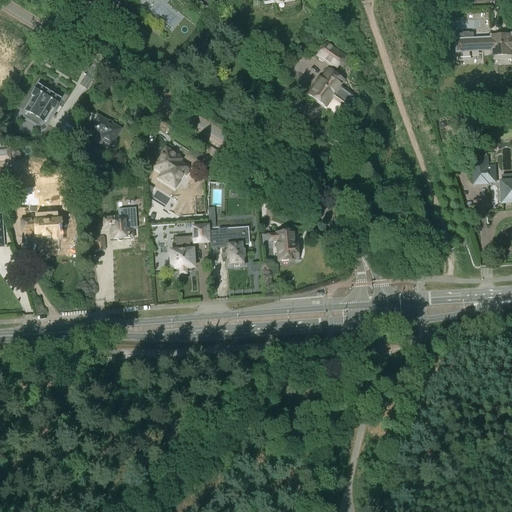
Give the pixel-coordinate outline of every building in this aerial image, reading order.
[(492,51),(492,57),(511,55),(511,37),(511,38),(511,36),(491,37),(491,39),(456,41),(457,53),(458,53),(458,58),(472,58),(472,52),(492,51)] [(343,81),(333,73),(345,58),(326,44),(318,53),(333,64),(321,79),(320,78),(307,96),(324,108),(331,99),(345,109),(354,97),(339,86),(343,81)] [(53,110),(60,100),(38,86),(31,96),(33,97),(25,111),(43,122),(44,121),(46,122),(51,114),(49,113),(52,109),(53,110)] [(98,134),(95,140),(101,145),(103,142),(113,148),(117,141),(114,140),(120,129),(88,111),(84,118),(87,120),(81,130),(87,134),(90,129),(98,134)] [(0,162),(10,162),(9,148),(0,148),(0,162)] [(177,183),(183,174),(185,176),(188,170),(186,169),(187,168),(179,163),(181,161),(165,152),(154,169),(177,183)] [(473,158),(474,185),(488,184),(488,183),(495,183),(494,168),(487,168),(486,158),(473,158)] [(511,183),(502,184),(498,185),(498,190),(502,191),(502,196),(498,198),(499,203),(503,204),(511,203),(511,183)] [(116,217),(102,219),(103,230),(111,229),(111,240),(117,239),(117,240),(117,241),(118,241),(119,242),(120,242),(122,242),(122,241),(123,240),(123,239),(132,238),(131,230),(136,229),(135,220),(135,219),(135,217),(134,215),(133,214),(132,213),(131,213),(129,212),(127,211),(126,211),(118,212),(118,215),(115,215),(116,217)] [(42,222),(30,223),(30,220),(22,221),(22,232),(27,232),(28,243),(36,242),(36,238),(49,237),(49,239),(59,239),(59,235),(61,235),(60,229),(66,227),(65,223),(60,222),(60,221),(57,221),(57,216),(42,217),(42,222)] [(227,245),(229,266),(244,265),(242,241),(247,240),(246,231),(227,232),(227,226),(217,226),(218,229),(209,230),(210,246),(227,245)] [(170,252),(171,269),(179,269),(185,269),(193,268),(192,245),(209,244),(208,227),(190,229),(191,238),(175,239),(176,252),(170,252)] [(277,232),(277,234),(276,234),(270,235),(270,234),(263,235),(264,248),(271,247),(271,241),(276,241),(278,262),(298,260),(298,255),(299,255),(299,254),(300,254),(300,253),(300,252),(300,251),(300,250),(299,250),(299,249),(298,249),(297,249),(297,247),(293,248),(292,232),(282,233),(282,232),(277,232)] [(91,236),(91,253),(103,252),(103,236),(91,236)]
